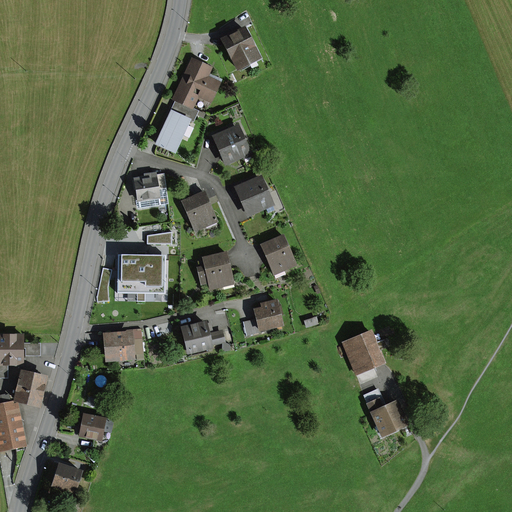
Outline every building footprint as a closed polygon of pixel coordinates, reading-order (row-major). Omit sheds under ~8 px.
[(247,32),(221,44),(236,75),(262,62),(247,32)] [(192,61),(175,102),(194,109),(198,100),(211,105),(220,84),(209,80),(213,70),(192,61)] [(169,110),(154,146),(176,155),(191,120),(169,110)] [(239,126),(213,137),(225,167),(251,157),(239,126)] [(157,177),(133,180),(137,203),(160,199),(157,177)] [(260,178),(236,188),(247,215),(272,205),(260,178)] [(203,193),(182,203),(195,230),(216,220),(203,193)] [(284,240),(263,250),(274,275),(295,265),(284,240)] [(224,254),(200,259),(207,290),(231,285),(224,254)] [(165,256),(118,255),(118,293),(165,293),(165,256)] [(276,307),(253,313),(259,335),(281,329),(276,307)] [(208,322),(183,328),(189,354),(214,348),(208,322)] [(370,332),(344,343),(356,374),(383,363),(378,351),(391,345),(388,337),(375,343),(370,332)] [(143,333),(103,336),(105,362),(145,359),(143,333)] [(24,336),(0,336),(0,366),(24,366),(24,336)] [(40,405),(49,374),(25,367),(16,398),(40,405)] [(378,390),(364,396),(381,435),(407,424),(402,415),(397,403),(386,408),(378,390)] [(28,446),(19,402),(0,405),(0,449),(1,452),(28,446)] [(107,420),(82,414),(77,438),(102,443),(107,420)] [(82,470),(60,464),(52,490),(75,496),(82,470)]
